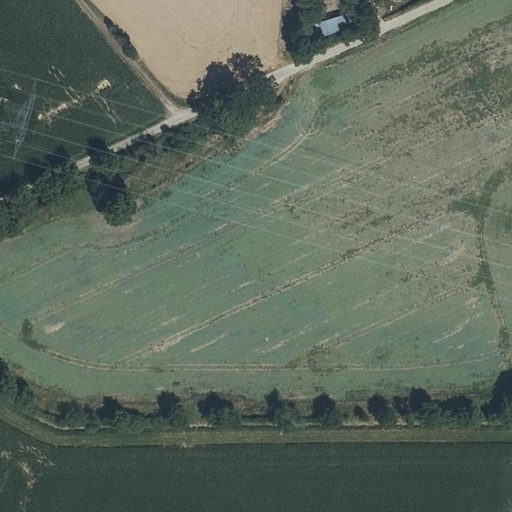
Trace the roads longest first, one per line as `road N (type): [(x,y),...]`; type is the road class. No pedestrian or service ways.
road 1 (unclassified): [(0,202),(429,0)]
road 2 (track): [(76,0),(186,113)]
